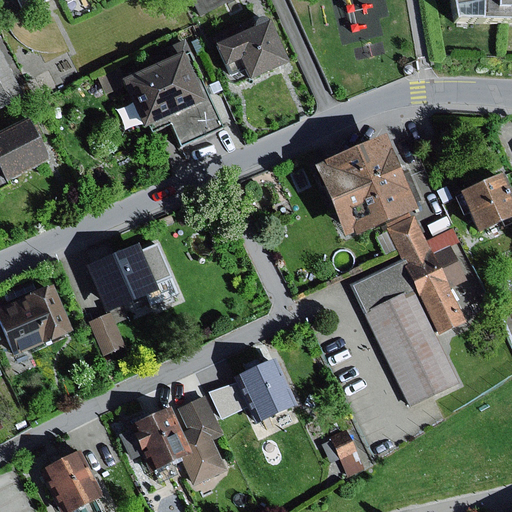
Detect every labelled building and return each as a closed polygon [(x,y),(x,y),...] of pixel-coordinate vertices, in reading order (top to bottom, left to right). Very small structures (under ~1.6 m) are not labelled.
[(40,5),(37,0),(17,0),(18,5),(23,14),(40,5)] [(193,0),(202,17),(237,0),(193,0)] [(511,23),(511,0),(449,0),(453,22),(511,23)] [(253,83),(292,66),(273,24),(271,22),(267,21),(263,22),(259,24),(258,27),(257,30),(220,47),(233,77),(247,71),(253,83)] [(0,48),(0,112),(26,98),(0,48)] [(186,52),(122,82),(125,88),(143,132),(146,130),(207,101),(203,92),(186,52)] [(125,88),(122,82),(117,72),(99,80),(106,96),(125,88)] [(208,90),(203,92),(207,101),(146,130),(149,138),(169,128),(182,154),(228,132),(208,90)] [(30,120),(0,135),(0,155),(15,184),(53,165),(43,144),(30,120)] [(391,141),(321,171),(352,241),(421,211),(407,178),(391,141)] [(0,191),(15,184),(0,155),(0,191)] [(423,171),(407,178),(421,211),(437,204),(423,171)] [(511,190),(507,179),(464,197),(481,236),(511,223),(511,190)] [(415,219),(388,233),(400,259),(428,245),(415,219)] [(400,259),(403,265),(438,339),(468,324),(451,288),(467,281),(451,248),(460,243),(455,232),(428,245),(400,259)] [(142,248),(90,270),(109,313),(147,297),(160,291),(145,254),(142,248)] [(160,248),(145,254),(160,291),(147,297),(152,309),(181,297),(160,248)] [(403,265),(354,288),(411,409),(460,386),(438,339),(403,265)] [(31,281),(4,293),(8,303),(35,290),(31,281)] [(56,288),(0,312),(0,318),(17,358),(46,346),(47,348),(77,336),(56,288)] [(111,316),(90,325),(104,358),(125,349),(111,316)] [(249,376),(238,381),(259,429),(299,411),(278,363),(263,369),(260,361),(245,368),(249,376)] [(207,397),(177,411),(195,448),(190,450),(195,459),(185,465),(196,487),(229,472),(214,442),(225,436),(207,397)] [(173,411),(132,430),(133,432),(121,437),(133,464),(144,459),(153,478),(195,459),(190,450),(173,411)] [(349,434),(333,441),(350,475),(365,468),(349,434)] [(83,454),(43,474),(62,511),(103,511),(99,503),(106,499),(83,454)]
